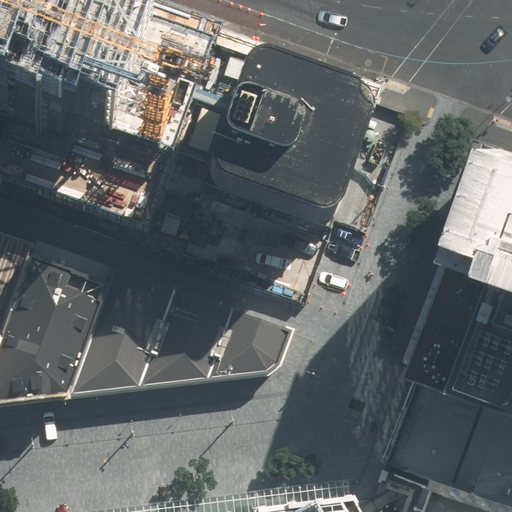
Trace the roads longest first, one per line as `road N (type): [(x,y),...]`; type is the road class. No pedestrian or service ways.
road 1 (residential): [(354,335),(329,410),(308,435),(0,471)]
road 2 (residential): [(0,213),(354,335)]
road 3 (residential): [(511,22),(411,192),(354,335)]
